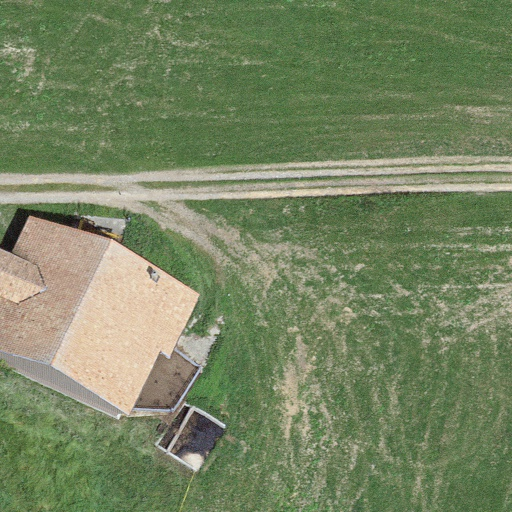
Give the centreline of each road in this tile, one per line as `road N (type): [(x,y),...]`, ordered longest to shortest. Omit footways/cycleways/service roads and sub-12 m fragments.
road 1 (track): [(511,177),(213,182)]
road 2 (track): [(0,183),(213,182)]
